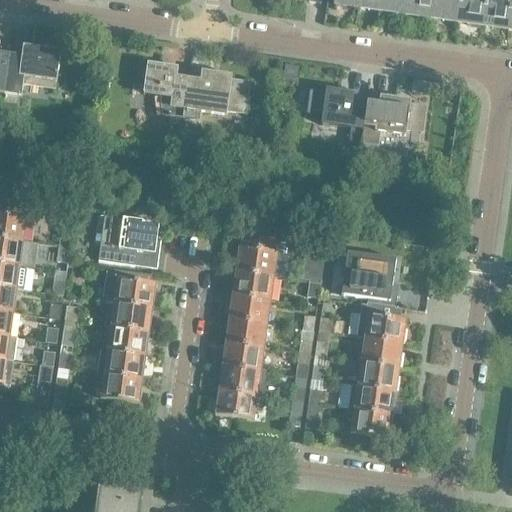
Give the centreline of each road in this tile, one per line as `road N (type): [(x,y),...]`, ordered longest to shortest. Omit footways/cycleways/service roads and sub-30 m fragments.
road 1 (residential): [(443,493),(500,75)]
road 2 (residential): [(500,75),(213,35)]
road 3 (residential): [(443,493),(187,455)]
road 4 (residential): [(172,452),(200,238)]
road 5 (residential): [(213,35),(0,1)]
road 6 (residential): [(172,452),(0,425)]
